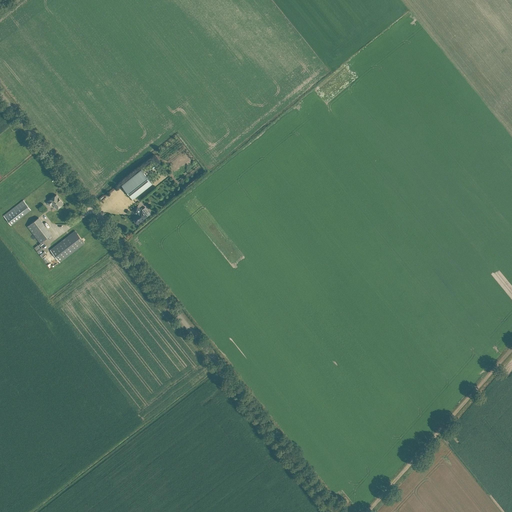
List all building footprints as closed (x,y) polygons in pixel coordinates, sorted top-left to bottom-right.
[(85,117),(78,122),(82,128),(89,123),(85,117)] [(122,185),(133,199),(152,183),(141,169),(122,185)] [(50,206),(53,203),(57,209),(64,203),(61,200),(59,197),(59,198),(56,194),(47,202),(50,206)] [(18,204),(4,215),(11,225),(25,214),(18,204)] [(141,210),(137,206),(132,210),(135,213),(137,214),(133,217),(138,223),(147,216),(142,209),(141,210)] [(39,217),(27,226),(40,243),(52,234),(39,217)] [(50,250),(60,262),(85,243),(75,231),(50,250)]
